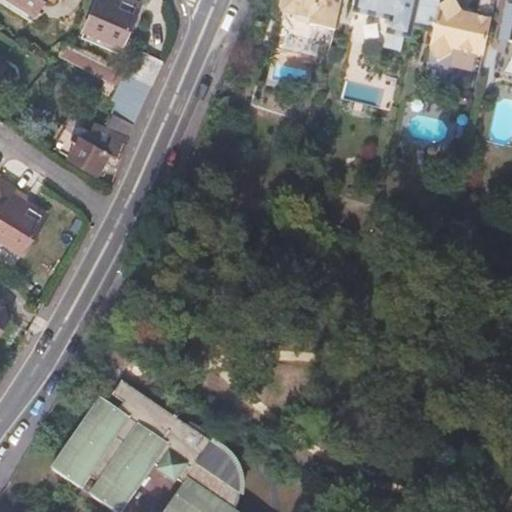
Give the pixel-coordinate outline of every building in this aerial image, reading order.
[(37,14),(14,0),(0,0),(0,1),(33,22),(37,14)] [(14,0),(37,14),(46,0),(52,0),(55,2),(56,0),(14,0)] [(140,9),(119,0),(97,0),(85,29),(123,46),(140,9)] [(335,31),(342,0),(284,0),(283,4),(295,21),(335,31)] [(410,39),(418,0),(356,0),(354,12),(390,20),(387,33),(410,39)] [(483,57),(491,20),(463,14),(462,12),(454,0),(448,0),(439,6),(429,49),(438,62),(452,53),(453,51),(483,57)] [(511,0),(508,0),(507,7),(506,7),(497,42),(508,45),(509,43),(511,43),(511,0)] [(134,123),(151,85),(131,76),(65,44),(58,54),(118,86),(122,88),(116,102),(110,113),(113,114),(106,127),(95,123),(91,133),(79,126),(71,140),(75,143),(67,157),(99,176),(110,156),(117,158),(123,142),(126,144),(134,123)] [(151,85),(164,61),(142,51),(131,76),(151,85)] [(116,102),(122,88),(118,86),(111,100),(116,102)] [(45,218),(24,204),(28,196),(14,188),(0,211),(0,236),(24,251),(45,218)] [(5,307),(0,304),(0,335),(9,320),(5,307)] [(231,459),(227,454),(224,449),(213,439),(211,443),(208,441),(207,434),(204,430),(197,426),(192,423),(189,423),(187,426),(122,381),(112,396),(124,404),(119,411),(99,398),(51,470),(82,491),(91,478),(96,471),(103,475),(98,483),(89,495),(112,511),(122,511),(155,465),(158,467),(155,471),(175,485),(178,480),(183,485),(194,496),(196,498),(197,500),(200,501),(203,502),(207,502),(210,503),(214,507),(216,510),(217,511),(233,511),(235,509),(238,499),(239,488),(238,478),(235,468),(231,459)] [(103,475),(96,471),(91,478),(98,483),(103,475)] [(217,511),(216,510),(214,507),(210,503),(207,502),(203,502),(200,501),(197,500),(196,498),(194,496),(183,485),(164,511),(217,511)]
